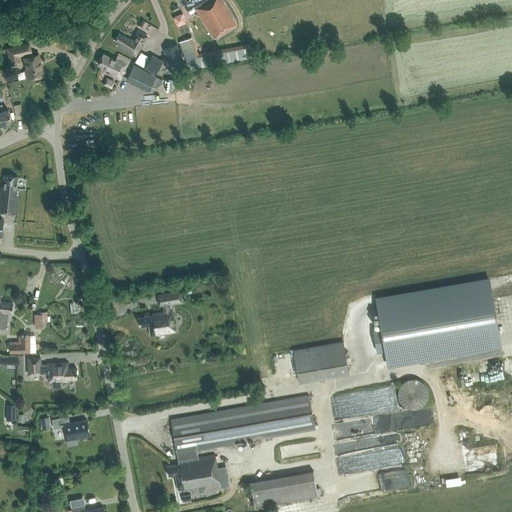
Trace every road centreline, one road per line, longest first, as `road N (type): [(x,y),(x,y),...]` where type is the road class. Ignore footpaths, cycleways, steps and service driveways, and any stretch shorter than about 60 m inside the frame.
road 1 (unclassified): [(134,511),(81,256)]
road 2 (unclassified): [(51,126),(76,69),(126,0)]
road 3 (unclassified): [(81,256),(51,126)]
road 4 (track): [(0,38),(118,7)]
